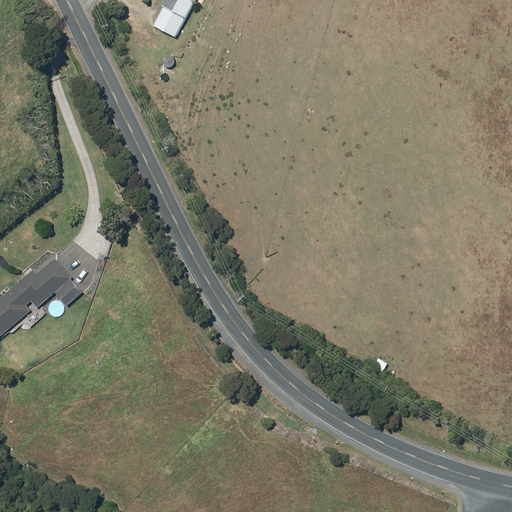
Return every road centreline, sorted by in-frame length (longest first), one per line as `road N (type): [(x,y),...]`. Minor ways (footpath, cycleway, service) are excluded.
road 1 (tertiary): [(68,0),(201,272),(264,358),(368,437),(511,486)]
road 2 (unknown): [(63,0),(48,31),(47,57),(81,172),(85,205),(74,260)]
